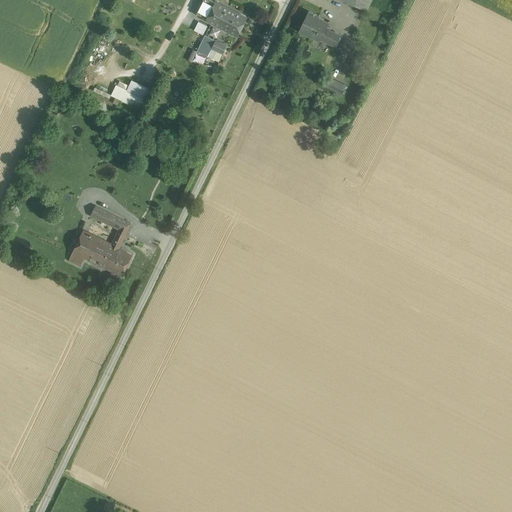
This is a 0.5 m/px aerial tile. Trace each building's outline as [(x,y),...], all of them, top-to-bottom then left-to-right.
[(211,0),(202,0),(196,14),(207,20),(216,2),(211,0)] [(371,0),(356,0),(354,5),(366,11),(371,0)] [(246,18),(216,2),(207,20),(237,35),(245,18),(246,18)] [(300,30),(320,40),(321,39),(326,28),(329,23),(318,18),(319,17),(308,12),(308,13),(300,30)] [(207,26),(198,21),(194,30),(202,34),(207,26)] [(340,35),(326,28),(321,39),(335,46),(340,35)] [(216,40),(205,35),(197,51),(219,61),(223,53),(212,48),(216,40)] [(227,45),(216,40),(212,48),(223,53),(227,45)] [(188,60),(201,64),(204,54),(191,50),(188,60)] [(368,55),(358,51),(355,57),(364,62),(368,55)] [(351,65),(361,70),(364,62),(355,57),(351,65)] [(346,86),(328,77),(322,88),(340,97),(346,86)] [(149,101),(154,91),(132,80),(127,90),(147,99),(149,101)] [(111,95),(141,110),(147,99),(127,90),(116,84),(116,85),(111,95)] [(194,160),(190,158),(182,173),(186,175),(194,160)] [(118,228),(111,243),(120,248),(131,223),(95,206),(91,216),(118,228)] [(96,237),(80,229),(73,244),(89,252),(96,237)] [(111,243),(96,237),(89,252),(85,261),(116,275),(127,251),(120,248),(111,243)] [(89,252),(73,244),(67,258),(83,265),(85,261),(89,252)] [(127,251),(116,275),(122,277),(133,253),(127,251)]
